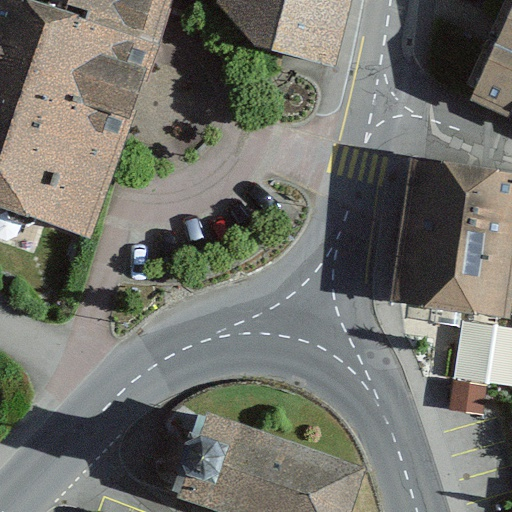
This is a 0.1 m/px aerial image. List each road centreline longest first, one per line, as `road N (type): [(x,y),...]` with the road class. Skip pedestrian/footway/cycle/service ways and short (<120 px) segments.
road 1 (tertiary): [(417,511),(390,428),(315,318)]
road 2 (tertiary): [(315,318),(378,107)]
road 3 (tertiary): [(129,385),(210,348),(315,318)]
road 4 (unknown): [(378,107),(220,49)]
road 5 (residential): [(378,107),(511,157)]
road 6 (residential): [(129,385),(0,332)]
road 7 (residential): [(53,466),(167,511)]
